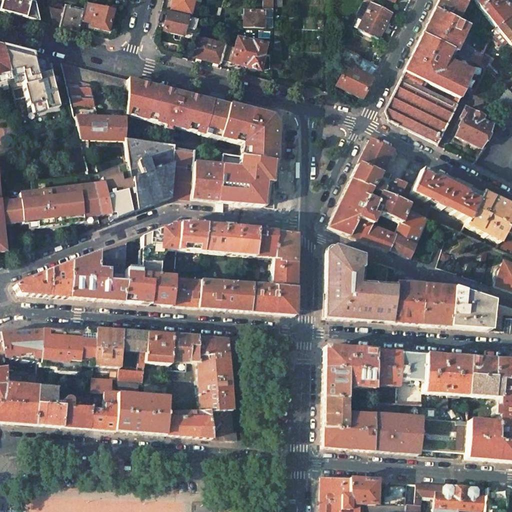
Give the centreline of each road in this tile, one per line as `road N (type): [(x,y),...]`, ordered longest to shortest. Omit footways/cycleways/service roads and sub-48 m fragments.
road 1 (residential): [(6,275),(172,212),(308,224)]
road 2 (residential): [(0,445),(299,461)]
road 3 (residential): [(304,332),(7,309)]
road 4 (residential): [(130,65),(362,124)]
road 5 (residential): [(307,233),(511,303)]
road 6 (residential): [(299,461),(511,477)]
road 7 (residential): [(511,347),(304,332)]
road 8 (residential): [(362,124),(511,199)]
road 9 (residential): [(362,124),(423,0)]
road 10 (residential): [(0,30),(130,65)]
road 11 (residential): [(299,461),(304,332)]
